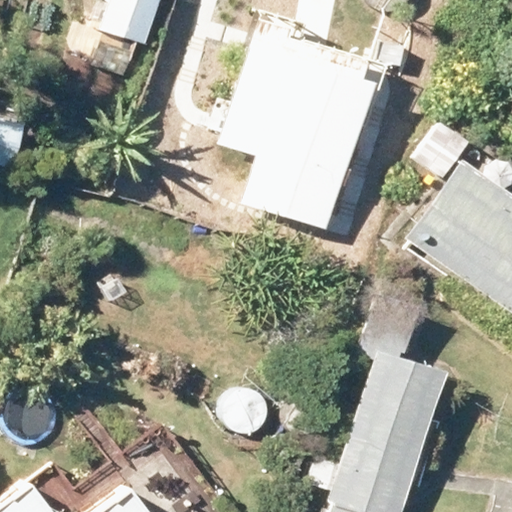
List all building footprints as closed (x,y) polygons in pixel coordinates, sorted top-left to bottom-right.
[(161,0),(100,0),(91,27),(147,45),(161,0)] [(292,44),(298,25),(252,11),(212,144),(252,156),(237,207),(323,233),(372,68),(292,44)] [(458,155),(471,135),(436,110),(405,156),(440,180),(458,155)] [(511,201),(457,163),(403,240),(511,315),(511,201)] [(322,499),(329,501),(325,511),(403,511),(405,487),(411,489),(426,442),(419,440),(440,375),(394,360),(411,309),(371,296),(352,352),(368,357),(333,463),(310,455),(301,483),(325,491),(322,499)] [(272,409),(233,375),(204,409),(242,443),(272,409)] [(41,511),(22,486),(0,502),(0,511),(135,511),(120,491),(91,511),(41,511)]
